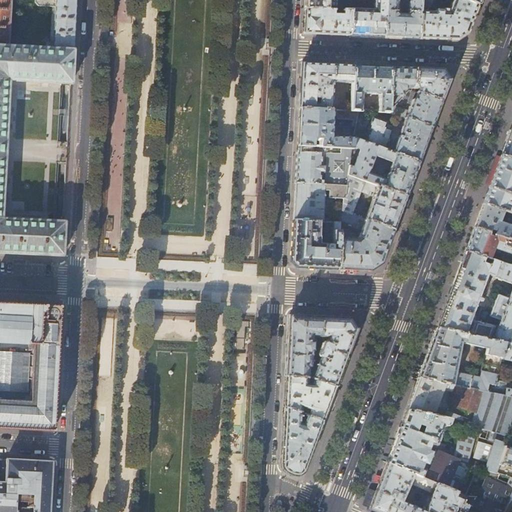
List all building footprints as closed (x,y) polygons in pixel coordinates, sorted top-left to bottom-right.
[(0,0),(0,252),(63,256),(64,228),(65,222),(64,222),(2,218),(6,149),(9,80),(71,83),(72,83),(72,76),(73,50),(73,46),(75,0),(33,0),(34,2),(38,6),(52,7),(51,37),(53,37),(53,48),(8,46),(10,0),(0,0)] [(304,0),(304,9),(337,10),(340,10),(340,0),(304,0)] [(383,37),(385,0),(365,0),(374,1),(373,10),(350,9),(350,11),(348,36),(375,37),(383,37)] [(414,38),(418,38),(420,0),(385,0),(383,37),(414,38)] [(420,0),(418,38),(444,40),(447,40),(456,40),(464,35),(467,33),(468,30),(472,17),(477,5),(462,0),(450,0),(452,1),(447,13),(446,13),(446,10),(441,9),(442,10),(435,10),(433,13),(426,12),(428,8),(429,8),(430,5),(432,6),(434,0),(420,0)] [(337,12),(337,10),(304,9),(304,21),(302,35),(327,35),(348,36),(350,11),(342,10),(342,15),(332,14),(332,12),(337,12)] [(333,82),(352,83),(353,65),(311,63),(303,63),(301,63),(299,104),(299,108),(332,109),(333,82)] [(353,65),(352,83),(351,110),(358,110),(388,112),(389,102),(390,67),(386,67),(353,65)] [(393,67),(390,67),(389,102),(398,102),(402,98),(409,91),(412,91),(411,89),(414,83),(415,68),(393,67)] [(414,83),(411,89),(418,89),(417,93),(441,102),(444,92),(449,80),(445,75),(442,70),(434,69),(415,68),(414,83)] [(417,93),(412,91),(409,91),(402,98),(408,101),(408,102),(410,103),(407,111),(394,106),(388,112),(405,118),(431,128),(440,105),(441,102),(417,93)] [(351,110),(332,109),(299,108),(298,127),(297,145),(313,146),(313,141),(318,141),(318,146),(352,148),(354,138),(354,137),(336,137),(336,138),(331,138),(333,113),(336,113),(336,115),(337,117),(353,118),(352,124),(356,124),(358,110),(351,110)] [(369,131),(365,142),(384,149),(390,133),(390,132),(390,131),(389,131),(389,130),(383,128),(385,123),(372,118),(368,130),(369,131)] [(425,146),(431,128),(405,118),(392,152),(418,163),(425,146)] [(511,132),(509,131),(501,153),(500,156),(511,159),(511,132)] [(365,142),(354,138),(352,148),(347,175),(405,197),(407,193),(418,163),(392,152),(384,149),(365,142)] [(313,146),(297,145),(297,149),(295,183),(323,184),(326,184),(346,185),(347,175),(352,148),(318,146),(313,146)] [(511,214),(511,159),(500,156),(487,191),(482,204),(511,214)] [(341,211),(352,215),(360,192),(368,195),(370,191),(374,193),(364,220),(393,230),(394,226),(405,197),(347,175),(346,185),(343,199),(341,211)] [(321,221),(323,184),(295,183),(295,187),(293,220),(319,221),(321,221)] [(346,185),(326,184),(326,193),(328,193),(328,198),(343,199),(346,185)] [(511,214),(482,204),(476,220),(473,228),(511,241),(511,214)] [(352,215),(341,211),(340,220),(353,225),(352,227),(361,230),(359,237),(346,237),(346,239),(339,238),(337,268),(354,269),(370,270),(377,265),(381,263),(384,253),(393,230),(364,220),(352,215)] [(319,221),(293,220),(292,240),(291,261),(296,266),(325,268),(337,268),(339,238),(339,223),(333,222),(331,243),(318,243),(319,221)] [(511,241),(473,228),(466,247),(464,252),(497,262),(499,255),(491,252),(492,249),(511,255),(511,262),(510,267),(511,267),(511,241)] [(511,284),(511,267),(510,267),(497,262),(464,252),(450,289),(436,329),(492,341),(497,329),(474,324),(472,329),(466,327),(476,301),(479,302),(480,299),(477,298),(486,274),(511,284)] [(511,289),(510,296),(500,320),(497,329),(492,341),(504,343),(511,344),(511,289)] [(500,320),(510,296),(507,295),(506,299),(497,295),(489,316),(500,320)] [(16,304),(0,302),(0,428),(20,430),(54,431),(60,306),(16,304)] [(318,337),(321,317),(316,317),(294,316),(289,316),(287,338),(285,376),(306,377),(307,377),(308,368),(309,367),(310,366),(310,365),(311,347),(317,347),(318,337)] [(349,319),(321,317),(318,337),(323,337),(323,339),(324,339),(324,341),(323,342),(322,342),(322,343),(317,354),(318,356),(318,357),(319,357),(315,368),(312,367),(309,377),(313,379),(334,387),(347,352),(356,329),(354,326),(349,319)] [(492,394),(495,381),(500,360),(504,343),(492,341),(436,329),(426,353),(417,378),(492,394)] [(511,362),(511,344),(504,343),(500,360),(511,362)] [(238,382),(240,381),(242,380),(243,379),(244,377),(244,376),(243,374),(242,372),(241,371),(239,370),(237,370),(236,371),(234,372),(233,374),(233,375),(233,377),(233,379),(235,380),(236,381),(238,382)] [(305,384),(306,377),(285,376),(285,392),(284,407),(300,413),(306,415),(322,421),(330,399),(334,387),(313,379),(311,385),(305,384)] [(405,410),(452,419),(461,421),(462,418),(461,417),(434,407),(441,389),(452,392),(448,404),(474,413),(470,425),(480,428),(479,430),(481,430),(478,437),(488,440),(487,444),(477,441),(472,457),(487,462),(485,466),(478,464),(477,468),(489,472),(494,473),(503,447),(511,419),(511,397),(492,394),(417,378),(415,383),(405,410)] [(511,384),(495,381),(492,394),(511,397),(511,384)] [(300,423),(300,413),(284,407),(282,434),(281,462),(281,463),(282,463),(281,465),(281,466),(281,467),(282,468),(283,470),(284,471),(287,473),(288,473),(290,474),(293,475),(295,475),(296,475),(298,475),(299,474),(301,473),(302,472),(303,471),(314,443),(322,421),(306,415),(303,425),(300,423)] [(398,428),(434,441),(439,442),(443,433),(438,431),(441,424),(443,425),(445,425),(446,425),(447,425),(447,424),(448,424),(450,424),(452,419),(405,410),(400,422),(398,428)] [(385,463),(420,478),(423,470),(416,468),(418,462),(425,465),(434,441),(398,428),(393,442),(385,463)] [(453,458),(465,463),(473,438),(458,433),(455,448),(453,458)] [(436,485),(446,489),(450,479),(453,481),(452,484),(457,486),(458,483),(464,485),(471,470),(475,472),(477,468),(465,463),(453,458),(455,448),(451,447),(447,456),(437,453),(430,470),(439,475),(435,484),(436,485)] [(511,449),(503,447),(494,473),(511,479),(511,449)] [(0,458),(0,511),(49,511),(52,461),(25,460),(0,458)] [(372,511),(457,511),(462,502),(464,496),(446,489),(436,485),(424,511),(423,511),(401,502),(412,477),(415,480),(413,486),(429,492),(433,483),(420,478),(385,463),(376,487),(374,492),(369,507),(367,510),(372,511)] [(482,511),(504,511),(511,494),(511,479),(494,473),(489,472),(473,508),(482,511)] [(369,507),(374,492),(369,490),(365,503),(366,505),(369,507)] [(463,511),(467,505),(470,506),(470,505),(462,502),(457,511),(463,511)]
